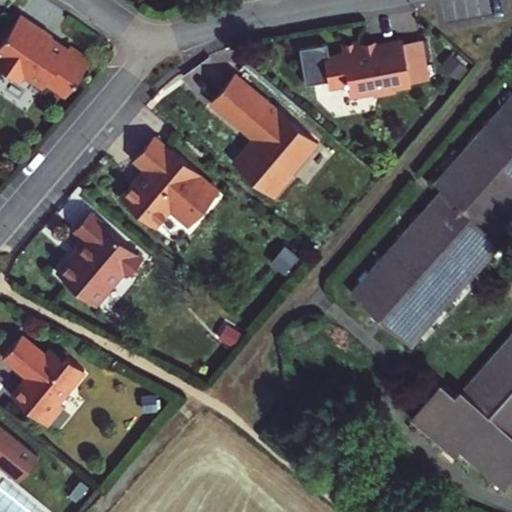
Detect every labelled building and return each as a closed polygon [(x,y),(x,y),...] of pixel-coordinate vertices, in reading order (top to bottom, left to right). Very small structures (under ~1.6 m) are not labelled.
[(52,36),(20,13),(0,41),(0,66),(18,78),(21,74),(42,88),(46,82),(65,95),(90,59),(69,45),(65,52),(49,40),(52,36)] [(350,91),(371,87),(375,90),(391,88),(394,84),(411,81),(403,36),(374,40),(375,44),(364,45),(363,37),(341,41),(343,49),(329,52),(325,52),(329,77),(330,80),(340,79),(340,81),(348,79),(350,91)] [(306,81),(329,77),(325,52),(329,52),(327,41),(300,46),(306,81)] [(279,106),(235,68),(210,97),(248,129),(252,125),(258,130),(234,158),(271,189),(293,163),(291,161),(314,134),(280,105),(279,106)] [(441,192),(350,295),(409,347),(501,245),(494,238),(511,218),(511,338),(458,398),(444,386),(413,421),(456,460),(462,454),(505,493),(511,484),(511,99),(434,185),(441,192)] [(165,148),(153,138),(134,160),(147,172),(139,181),(136,179),(120,197),(154,227),(169,210),(186,225),(216,192),(198,176),(200,174),(168,146),(165,148)] [(143,257),(88,211),(73,229),(85,239),(56,273),(93,305),(122,271),(127,276),(143,257)] [(45,349),(41,355),(18,336),(0,358),(0,361),(17,376),(22,375),(24,384),(16,385),(7,397),(41,426),(60,404),(55,400),(80,372),(63,358),(60,362),(45,349)]
